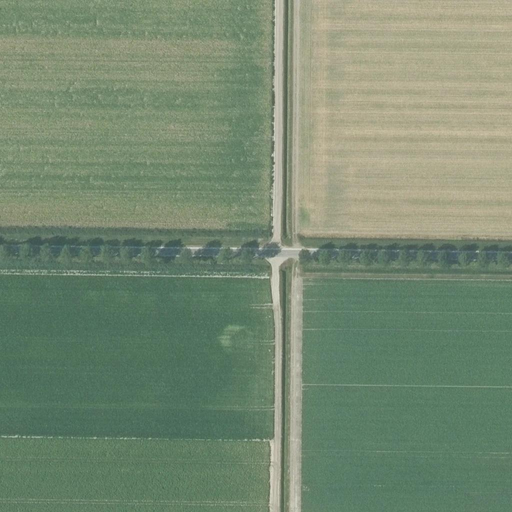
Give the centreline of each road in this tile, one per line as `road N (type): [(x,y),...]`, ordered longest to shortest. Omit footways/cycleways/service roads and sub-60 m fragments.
road 1 (unclassified): [(0,249),(511,256)]
road 2 (unknown): [(278,0),(276,252)]
